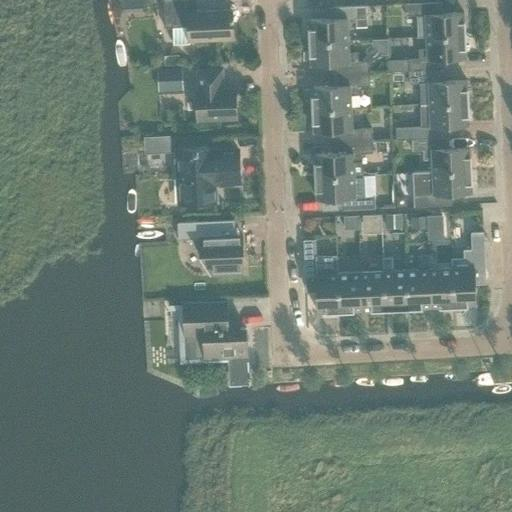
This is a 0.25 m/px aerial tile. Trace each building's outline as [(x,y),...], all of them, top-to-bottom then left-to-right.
[(129,0),(115,0),(116,11),(130,11),(129,4),(129,0)] [(162,0),(164,28),(173,27),(173,44),(189,43),(189,41),(233,39),(232,10),(196,12),(195,0),(162,0)] [(463,13),(437,14),(437,3),(405,4),(406,16),(416,15),(417,37),(426,37),(445,36),(465,35),(464,22),(463,13)] [(309,29),(308,29),(309,42),(348,41),(347,28),(356,28),(355,19),(366,18),(366,5),(333,7),(334,19),(308,20),(309,29)] [(465,49),(465,35),(445,36),(426,37),(426,50),(418,50),(418,59),(408,60),(408,72),(420,71),(439,70),(438,59),(465,58),(465,49)] [(357,53),(348,53),(348,41),(309,42),(309,56),(310,56),(310,65),(337,63),(337,75),(369,73),(368,61),(357,62),(357,53)] [(177,55),(164,56),(164,66),(179,65),(178,55),(177,55)] [(388,73),(408,72),(408,60),(388,61),(388,73)] [(161,68),(162,81),(182,80),(181,67),(161,68)] [(197,120),(236,118),(235,90),(222,90),(221,70),(197,71),(198,91),(196,91),(197,120)] [(466,81),(420,82),(420,71),(408,72),(409,83),(419,83),(420,92),(428,92),(429,105),(441,104),(468,103),(467,89),(466,81)] [(358,86),(369,86),(369,73),(337,75),(338,86),(311,87),(312,96),(311,96),(312,110),(351,108),(350,95),(359,95),(358,86)] [(429,105),(421,105),(421,127),(423,127),(423,138),(435,138),(434,127),(468,125),(468,116),(468,103),(441,104),(429,105)] [(360,141),(372,141),(371,129),(359,129),(352,129),(351,108),(312,110),(312,123),(313,123),(313,132),(340,131),(340,142),(360,141)] [(396,140),(411,139),(423,138),(423,127),(421,127),(396,128),(396,140)] [(162,154),(171,153),(170,136),(147,137),(148,150),(158,150),(162,154)] [(423,160),(431,160),(432,172),(451,171),(471,170),(470,157),(469,148),(424,150),(423,138),(411,139),(412,151),(422,150),(423,160)] [(314,164),(315,177),(354,176),(362,175),(361,154),(372,153),(372,141),(360,141),(340,142),(341,154),(314,155),(315,164),(314,164)] [(215,202),(214,184),(239,183),(238,150),(213,151),(213,148),(178,150),(179,179),(176,182),(177,198),(180,200),(180,203),(215,202)] [(432,172),(413,173),(415,207),(427,206),(427,195),(471,192),(471,184),(471,170),(451,171),(432,172)] [(343,198),(343,210),(375,209),(374,196),(363,196),(362,175),(354,176),(315,177),(316,191),(316,199),(343,198)] [(401,195),(395,196),(396,207),(407,206),(406,199),(401,195)] [(402,213),(385,214),(386,228),(403,227),(402,213)] [(381,214),(362,215),(363,225),(381,224),(381,214)] [(358,216),(343,216),(344,229),(358,229),(358,216)] [(411,216),(411,229),(426,229),(426,216),(411,216)] [(442,217),(428,217),(428,228),(428,229),(442,228),(442,217)] [(209,274),(243,273),(242,236),(234,236),(234,220),(177,223),(178,240),(199,239),(200,255),(209,274)] [(464,267),(451,268),(453,307),(467,306),(476,306),(474,267),(473,260),(484,259),(483,232),(471,232),(471,249),(463,250),(464,267)] [(326,313),(340,312),(338,273),(337,255),(316,256),(315,240),(303,240),(304,267),(315,267),(317,313),(326,312),(326,313)] [(421,308),(431,308),(429,269),(428,254),(418,255),(418,269),(406,270),(408,309),(421,308)] [(385,310),(408,309),(406,270),(392,271),(392,257),(382,258),(382,271),(383,271),(385,310)] [(453,307),(451,268),(429,269),(431,308),(439,307),(439,308),(453,307)] [(383,271),(382,271),(360,272),(362,311),(371,310),(371,311),(385,310),(383,271)] [(362,311),(360,272),(338,273),(340,312),(353,311),(362,311)] [(226,302),(183,304),(185,359),(232,357),(233,381),(249,380),(247,337),(246,337),(246,328),(239,329),(238,318),(227,318),(226,302)]
